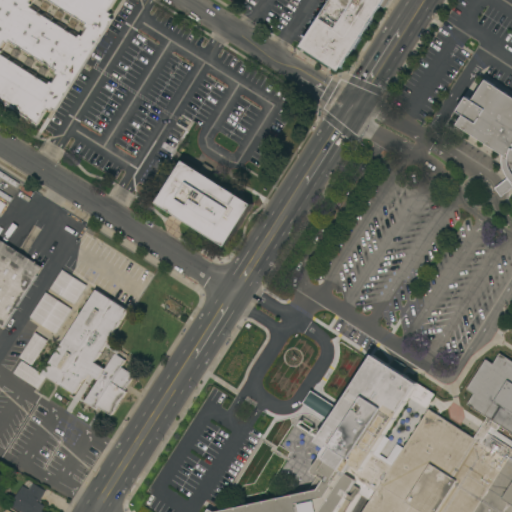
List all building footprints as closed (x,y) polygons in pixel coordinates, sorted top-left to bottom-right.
[(56,110),(53,108),(51,111),(47,109),(36,127),(32,124),(34,121),(28,118),(27,120),(18,115),(20,112),(15,109),(13,112),(5,107),(7,104),(1,100),(0,103),(0,0),(115,0),(109,12),(112,14),(110,17),(113,19),(56,110)] [(389,0),(384,9),(383,8),(341,72),(303,46),(332,0),(389,0)] [(511,96),(511,188),(501,197),(495,188),(507,179),(507,178),(508,177),(506,174),(505,171),(503,167),(503,163),(503,160),(503,155),(457,125),(464,115),(458,111),(467,96),(473,100),(486,80),(511,96)] [(253,204),(226,246),(158,203),(184,161),(253,204)] [(37,275),(38,275),(4,328),(0,325),(0,239),(42,267),(37,275)] [(62,269),(87,286),(75,304),(50,288),(62,269)] [(14,373),(18,367),(13,364),(17,357),(43,373),(96,290),(128,310),(95,362),(105,369),(115,353),(126,360),(121,367),(135,375),(125,390),(127,392),(122,399),(123,399),(122,400),(121,400),(121,401),(121,402),(120,402),(119,403),(120,404),(120,405),(119,404),(118,405),(119,406),(118,407),(117,406),(117,407),(117,408),(117,409),(116,408),(112,415),(99,407),(97,410),(84,401),(98,379),(90,374),(87,379),(85,378),(75,393),(47,375),(39,389),(14,373)] [(30,317),(46,292),(72,309),(56,334),(30,317)] [(48,341),(32,365),(19,357),(35,332),(48,341)] [(511,511),(362,511),(370,501),(357,493),(352,502),(346,498),(337,511),(208,511),(210,509),(215,511),(318,490),(325,481),(311,472),(320,459),(316,461),(311,463),(307,463),(303,463),(300,463),(294,461),(290,457),(288,454),(286,450),(285,446),(284,443),(284,440),(285,434),(287,429),(290,427),(292,424),(298,421),(303,420),(306,420),(310,420),(314,421),(326,429),(332,419),(307,403),(313,394),(338,410),(373,355),(419,383),(385,437),(389,439),(380,454),(387,459),(397,444),(404,448),(429,409),(474,438),(487,417),(467,405),(474,394),(467,389),(485,360),(493,364),(500,354),(511,361),(511,511)] [(22,511),(21,511),(20,511),(10,506),(23,485),(29,489),(33,483),(46,491),(40,500),(41,501),(40,503),(45,506),(42,511),(43,511),(22,511)]
